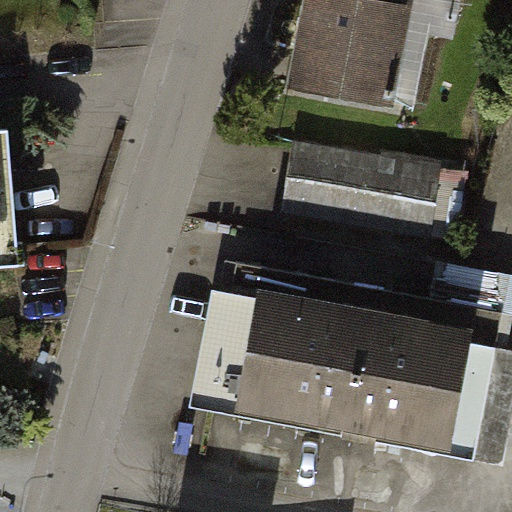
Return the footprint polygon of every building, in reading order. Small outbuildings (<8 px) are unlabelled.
[(299,0),(284,84),(388,104),(389,102),(407,4),(402,4),(402,0),(299,0)] [(402,0),(402,4),(407,4),(389,102),(415,107),(429,34),(453,39),(460,0),(402,0)] [(0,261),(28,259),(26,235),(19,235),(9,122),(0,123),(0,261)] [(380,154),(292,139),(280,211),(428,237),(441,159),(381,149),(380,154)] [(218,289),(209,288),(186,405),(502,465),(511,412),(511,350),(507,350),(511,325),(511,274),(435,259),(428,296),(224,257),(218,289)]
